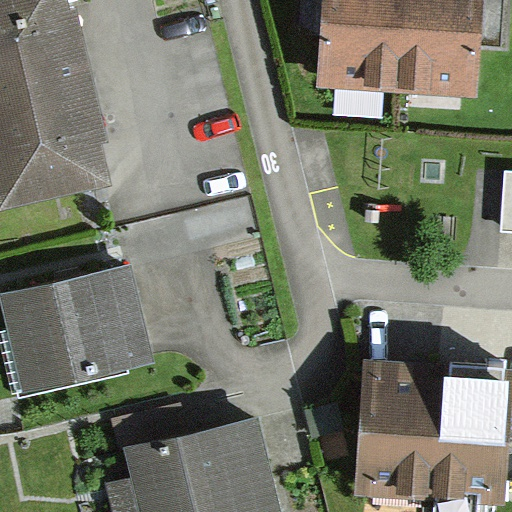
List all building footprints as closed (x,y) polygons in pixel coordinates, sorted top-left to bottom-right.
[(59,0),(0,0),(0,201),(101,178),(59,0)] [(478,0),(323,0),(317,81),(471,93),(478,0)] [(123,267),(0,296),(0,330),(18,403),(148,371),(123,267)] [(508,377),(362,366),(353,488),(499,498),(508,377)] [(277,511),(257,418),(127,446),(141,511),(277,511)]
